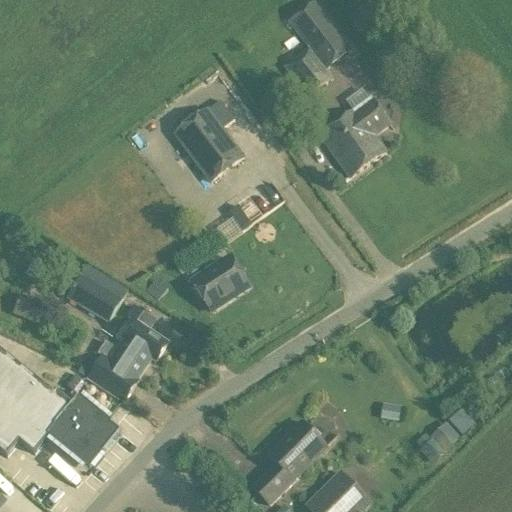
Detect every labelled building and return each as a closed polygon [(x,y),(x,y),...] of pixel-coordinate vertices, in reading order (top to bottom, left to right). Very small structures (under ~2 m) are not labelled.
[(308,100),(332,82),(325,72),(351,53),(315,5),(289,24),(308,50),(284,69),(308,100)] [(363,146),(374,138),(391,126),(372,99),(344,119),(363,146)] [(269,117),(281,133),(294,123),(282,108),(269,117)] [(211,184),(243,160),(207,112),(175,136),(211,184)] [(386,154),(374,138),(363,146),(344,119),(319,137),(350,180),(386,154)] [(247,286),(230,261),(214,271),(213,269),(191,283),(210,313),(223,304),(222,302),(234,294),(237,295),(244,291),(244,288),(247,286)] [(86,269),(67,301),(109,326),(128,293),(86,269)] [(41,328),(49,309),(21,297),(13,315),(41,328)] [(108,362),(139,381),(147,369),(142,365),(146,358),(157,366),(170,345),(145,329),(151,319),(132,307),(107,344),(116,350),(108,362)] [(72,409),(0,352),(0,429),(35,457),(49,438),(79,461),(92,471),(120,436),(110,429),(111,428),(107,424),(78,401),(72,409)] [(139,381),(108,362),(101,358),(98,363),(89,357),(78,373),(87,380),(87,381),(124,406),(140,382),(139,381)] [(63,401),(68,394),(63,391),(59,397),(63,401)] [(402,409),(383,405),(381,420),(399,423),(402,409)] [(465,406),(447,423),(461,438),(475,425),(464,413),(468,410),(465,406)] [(270,508),(295,484),(293,483),(326,450),(302,425),(268,459),(277,468),(253,491),(270,508)] [(461,441),(446,425),(429,440),(425,436),(416,444),(422,450),(419,452),(433,467),(461,441)] [(309,511),(361,511),(369,505),(341,476),(307,510),(309,511)]
